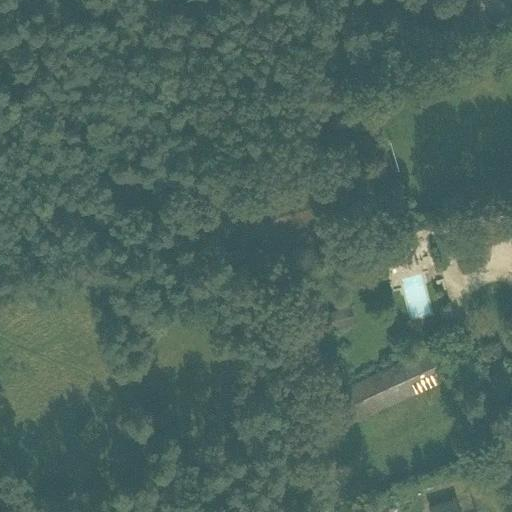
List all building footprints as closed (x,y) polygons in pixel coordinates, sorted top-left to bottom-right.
[(329,216),(328,211),(344,207),(336,172),(318,177),(317,169),(253,184),(254,187),(231,192),(241,237),(265,231),(266,232),(329,216)] [(511,170),(489,173),(493,203),(511,200),(511,170)] [(331,310),(334,328),(356,323),(352,306),(331,310)] [(312,401),(327,433),(453,375),(438,343),(312,401)] [(429,505),(431,511),(460,511),(456,498),(429,505)]
